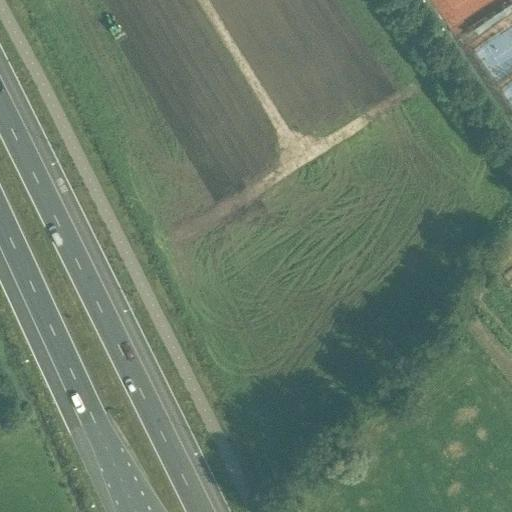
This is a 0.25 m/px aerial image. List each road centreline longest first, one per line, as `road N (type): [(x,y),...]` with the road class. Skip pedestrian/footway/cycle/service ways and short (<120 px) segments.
road 1 (primary): [(200,511),(0,103)]
road 2 (primary): [(0,219),(137,511)]
